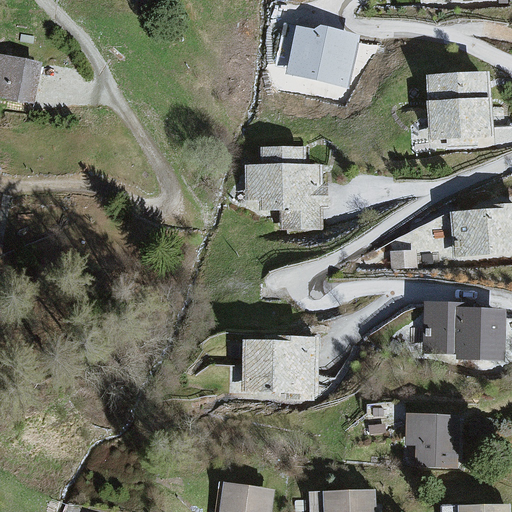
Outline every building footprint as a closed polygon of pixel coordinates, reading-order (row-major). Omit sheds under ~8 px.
[(363,41),(294,24),(281,77),(350,94),(363,41)] [(45,69),(0,59),(0,103),(35,111),(45,69)] [(493,77),(427,80),(430,145),(496,142),(493,77)] [(284,235),(325,235),(323,172),(308,172),(308,149),(261,150),(262,164),(244,165),(245,218),(283,217),(284,235)] [(511,211),(449,217),(453,262),(511,257),(511,211)] [(421,256),(388,256),(388,272),(421,272),(421,256)] [(469,308),(422,305),(420,352),(465,355),(464,367),(508,369),(511,318),(469,315),(469,308)] [(322,345),(246,342),(243,396),(320,399),(322,345)] [(468,420),(407,417),(406,449),(417,450),(416,472),(465,475),(468,420)] [(275,511),(278,494),(224,485),(218,511),(275,511)] [(376,511),(378,493),(311,495),(310,511),(376,511)]
